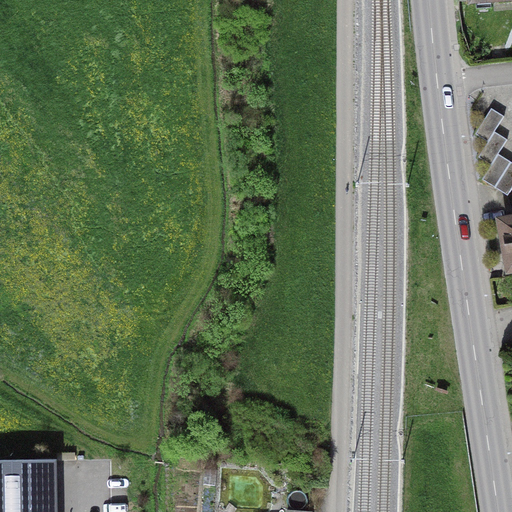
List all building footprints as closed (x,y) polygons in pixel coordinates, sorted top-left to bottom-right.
[(504,117),(491,109),(475,134),(488,142),(494,132),(504,117)] [(494,132),(488,142),(478,158),(491,166),(482,180),(494,188),(510,163),(498,155),(507,140),(494,132)] [(507,196),(511,188),(511,163),(510,163),(494,188),(507,196)] [(511,220),(501,223),(510,269),(511,268),(511,220)] [(0,511),(56,511),(55,460),(0,461),(0,511)]
